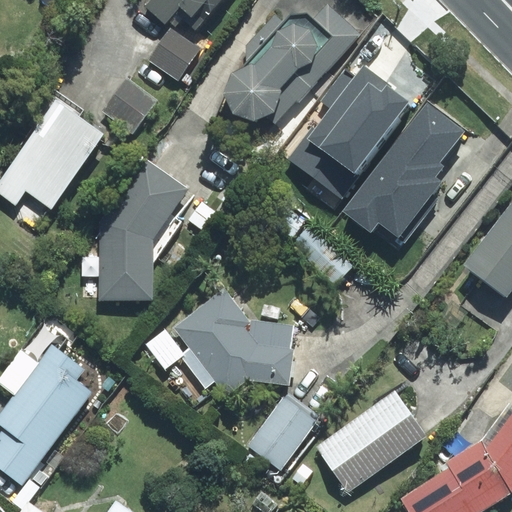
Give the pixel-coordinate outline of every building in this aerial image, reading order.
[(149,0),(140,11),(162,31),(173,18),(185,29),(211,0),(149,0)] [(275,134),(358,38),(323,8),(309,24),(308,24),(308,23),(307,23),(306,23),(305,23),(304,23),(303,23),(302,23),(301,23),(300,23),(300,24),(299,24),(298,24),(297,25),(296,25),(295,25),(295,26),(294,26),(294,27),(293,27),(292,28),(291,29),(290,30),(289,31),(289,32),(288,32),(287,32),(286,32),(285,32),(284,32),(283,33),(282,33),(281,34),(280,34),(279,35),(278,35),(277,36),(276,37),(275,38),(274,39),(273,40),(273,41),(272,41),(272,42),(271,43),(271,44),(270,45),(270,46),(269,47),(269,48),(269,49),(269,50),(268,51),(268,52),(268,53),(268,54),(250,73),(247,73),(243,73),(240,74),(237,75),(235,76),(232,78),(229,80),(227,82),(225,84),(223,87),(222,90),(220,93),(220,96),(219,99),(219,102),(219,105),(220,108),(220,111),(222,114),(223,117),(225,119),(227,122),(229,124),(232,126),(235,127),(238,129),(241,130),(244,130),(247,130),(250,130),(253,130),(256,129),(259,128),(262,126),(265,125),(275,134)] [(166,31),(144,63),(177,85),(199,54),(166,31)] [(156,103),(124,82),(102,115),(133,137),(156,103)] [(99,140),(76,124),(83,114),(51,92),(26,129),(33,134),(0,182),(0,200),(40,227),(99,140)] [(373,206),(383,194),(386,197),(434,139),(381,94),(332,152),(358,173),(348,185),(373,206)] [(186,194),(144,163),(100,223),(94,304),(148,308),(154,238),(186,194)] [(458,274),(482,293),(469,310),(510,342),(511,340),(511,301),(508,298),(511,293),(511,212),(508,210),(458,274)] [(220,293),(170,334),(217,390),(285,395),(289,331),(250,329),(220,293)] [(180,361),(162,333),(142,346),(160,374),(180,361)] [(0,413),(0,436),(3,438),(0,442),(0,477),(20,492),(90,393),(76,383),(82,375),(45,350),(0,413)] [(425,443),(393,397),(313,452),(345,498),(425,443)] [(320,423),(286,398),(250,446),(284,471),(320,423)] [(438,472),(441,477),(396,504),(401,511),(487,511),(510,499),(511,495),(511,415),(504,410),(476,449),(438,472)] [(130,511),(119,503),(112,511),(31,511),(25,507),(21,511),(130,511)]
